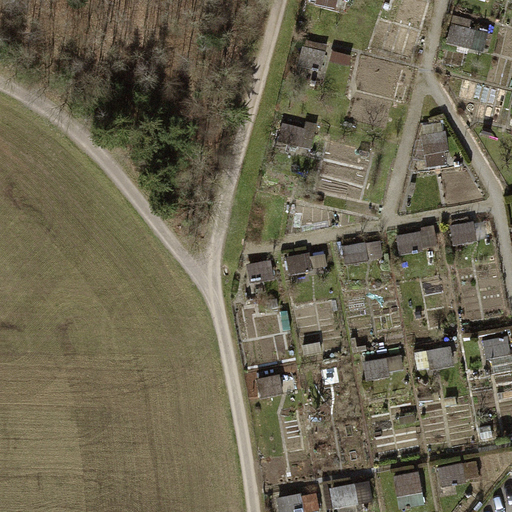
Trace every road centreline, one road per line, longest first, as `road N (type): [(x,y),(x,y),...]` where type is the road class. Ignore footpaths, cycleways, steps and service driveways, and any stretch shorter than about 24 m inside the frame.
road 1 (track): [(279,0),(217,236),(217,312),(254,511)]
road 2 (track): [(0,89),(89,149),(217,312)]
